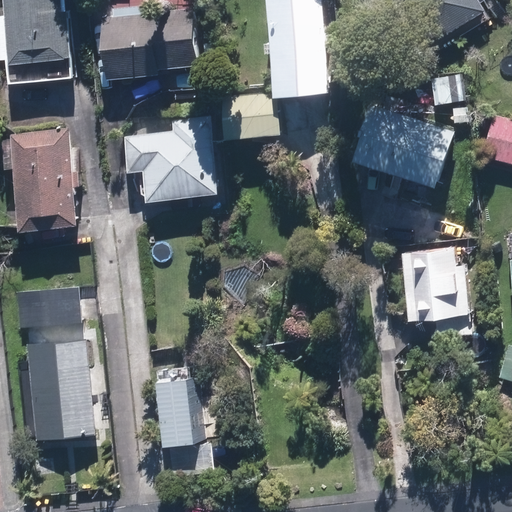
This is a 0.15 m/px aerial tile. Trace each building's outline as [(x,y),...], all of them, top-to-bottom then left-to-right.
[(68,12),(67,0),(9,0),(18,82),(79,76),(72,11),(68,12)] [(271,0),(282,97),(335,92),(325,0),(271,0)] [(418,0),(443,40),(491,9),(484,0),(418,0)] [(165,70),(204,67),(198,9),(108,19),(114,80),(165,75),(165,70)] [(231,140),(286,135),(281,92),(227,97),(231,140)] [(460,133),(376,105),(367,132),(370,133),(361,160),(442,187),(460,133)] [(129,137),(133,173),(149,171),(152,202),(224,193),(215,117),(179,121),(180,131),(129,137)] [(511,163),(511,123),(498,120),(494,120),(485,157),(489,159),(511,163)] [(85,224),(74,129),(7,137),(11,168),(20,167),(28,231),(85,224)] [(459,249),(407,255),(414,321),(439,318),(442,339),(476,335),(475,334),(474,322),(473,315),(474,315),(469,266),(461,267),(459,249)] [(86,322),(83,291),(83,286),(43,289),(46,325),(86,322)] [(100,435),(94,369),(92,338),(35,344),(44,441),(100,435)] [(193,371),(165,374),(166,381),(159,382),(165,445),(203,441),(197,378),(193,379),(193,371)] [(213,414),(230,413),(228,390),(211,391),(213,414)]
